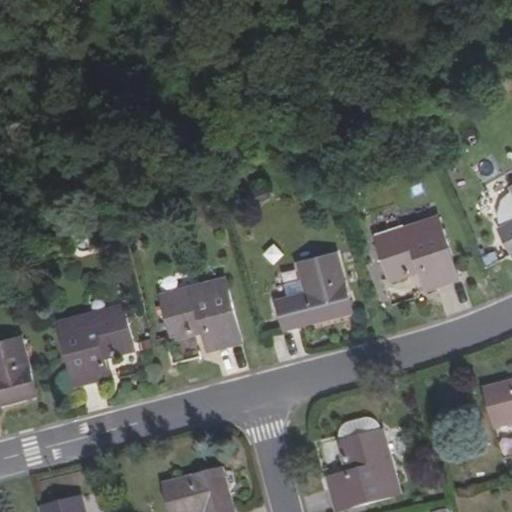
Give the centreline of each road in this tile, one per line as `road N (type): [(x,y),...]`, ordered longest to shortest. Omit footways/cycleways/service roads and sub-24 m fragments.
road 1 (residential): [(511,312),(255,392)]
road 2 (residential): [(255,392),(0,459)]
road 3 (residential): [(287,511),(255,392)]
